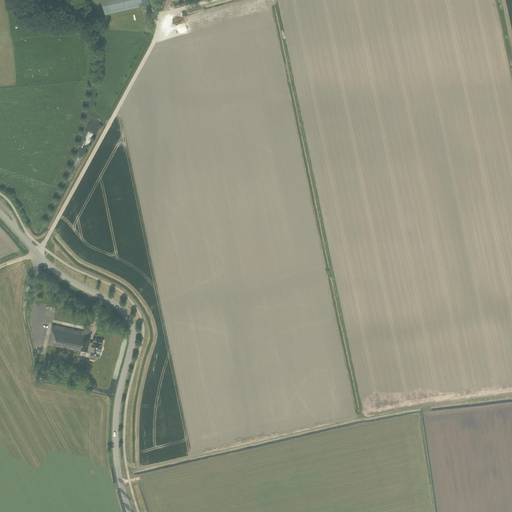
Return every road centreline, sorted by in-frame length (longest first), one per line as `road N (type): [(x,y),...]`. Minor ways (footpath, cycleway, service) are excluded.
road 1 (track): [(275,0),(363,415),(511,396)]
road 2 (secondary): [(128,511),(115,427),(131,323),(107,299),(65,279),(0,214)]
